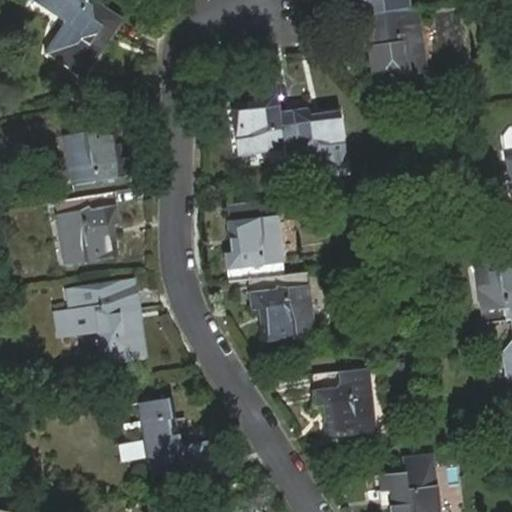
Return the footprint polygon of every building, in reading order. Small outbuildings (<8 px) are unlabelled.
[(102,24),(115,32),(125,16),(101,0),(40,0),(67,20),(47,51),(84,78),(108,42),(96,32),(102,24)] [(351,0),(355,20),(363,18),(412,8),(409,0),(351,0)] [(412,8),(363,18),(369,50),(374,49),(380,48),(383,63),(376,65),(379,81),(423,72),(420,56),(429,54),(418,7),(412,8)] [(108,42),(115,32),(102,24),(96,32),(108,42)] [(374,49),(376,65),(383,63),(380,48),(374,49)] [(432,71),(429,54),(420,56),(423,72),(432,71)] [(257,150),(290,146),(284,108),(282,90),(265,91),(265,98),(236,101),(241,141),(255,140),(257,150)] [(290,146),(292,166),(335,161),(333,150),(348,148),(343,108),(313,112),(312,105),(284,108),(290,146)] [(68,149),(77,198),(115,192),(136,187),(130,156),(122,157),(116,124),(74,132),(77,148),(68,149)] [(65,134),(68,149),(77,148),(74,132),(65,134)] [(255,140),(241,141),(243,152),(257,150),(255,140)] [(349,160),(348,148),(333,150),(335,161),(349,160)] [(77,198),(57,202),(65,249),(73,247),(76,263),(118,256),(113,223),(121,222),(115,192),(77,198)] [(284,196),(274,197),(276,212),(285,212),(284,196)] [(254,258),(290,254),(285,212),(276,212),(274,197),(235,202),(238,230),(230,231),(233,260),(254,258)] [(476,267),(481,313),(508,310),(511,309),(511,245),(482,249),(485,265),(476,267)] [(73,247),(65,249),(68,264),(76,263),(73,247)] [(474,249),(476,267),(485,265),(482,249),(474,249)] [(316,297),(311,252),(290,254),(254,258),(256,289),(263,288),(267,321),(310,317),(308,298),(316,297)] [(72,313),(76,341),(106,336),(111,368),(155,360),(148,321),(133,323),(131,314),(146,311),(148,311),(142,279),(75,291),(78,312),(72,313)] [(318,316),(316,297),(308,298),(310,317),(318,316)] [(511,309),(508,310),(510,328),(501,344),(502,357),(511,355),(511,309)] [(148,321),(146,311),(131,314),(133,323),(148,321)] [(67,343),(76,341),(72,313),(62,315),(67,343)] [(310,357),(312,390),(319,389),(321,419),(369,417),(366,354),(310,357)] [(504,372),(511,370),(511,355),(502,357),(504,372)] [(149,420),(131,424),(132,429),(149,426),(158,473),(190,467),(187,446),(178,397),(146,402),(149,420)] [(187,446),(190,467),(195,493),(223,488),(215,441),(187,446)] [(365,462),(367,480),(377,479),(378,494),(373,494),(373,509),(390,509),(423,508),(420,446),(389,447),(390,460),(365,462)]
